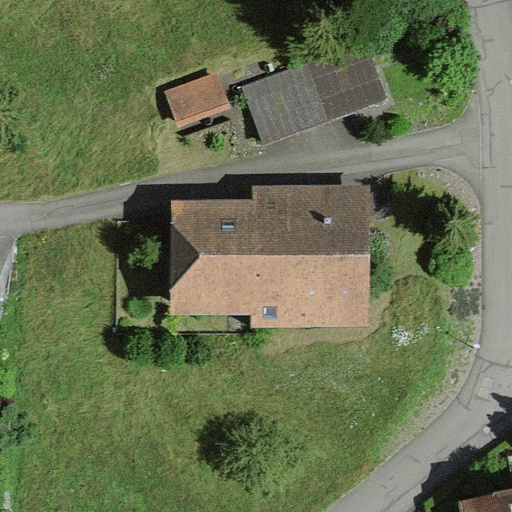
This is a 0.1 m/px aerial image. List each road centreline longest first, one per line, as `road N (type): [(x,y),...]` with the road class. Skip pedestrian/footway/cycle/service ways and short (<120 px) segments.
road 1 (residential): [(481,0),(498,64),(511,233)]
road 2 (residential): [(364,511),(511,400)]
